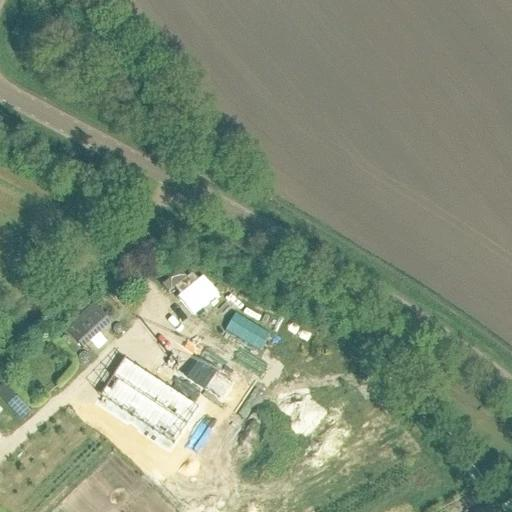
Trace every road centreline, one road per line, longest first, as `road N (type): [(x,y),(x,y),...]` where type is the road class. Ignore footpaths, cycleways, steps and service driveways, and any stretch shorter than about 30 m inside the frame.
road 1 (tertiary): [(511,391),(303,253),(0,91)]
road 2 (track): [(0,349),(175,185)]
